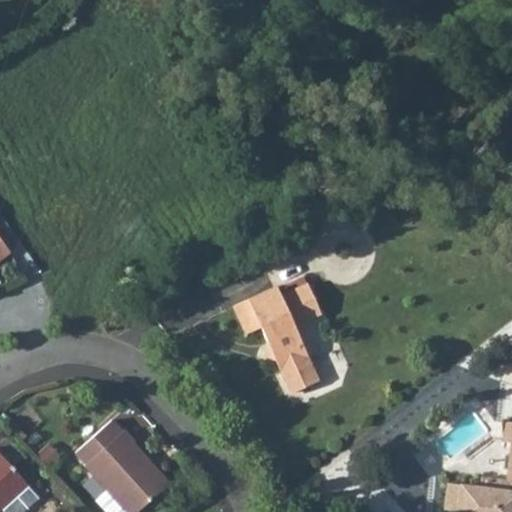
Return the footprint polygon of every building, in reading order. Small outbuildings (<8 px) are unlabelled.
[(0,254),(8,247),(0,237),(0,254)] [(272,290),(230,309),(243,336),(257,330),(268,353),(266,360),(272,362),(288,395),(315,383),(289,328),(316,316),(303,286),(276,299),(272,290)] [(106,418),(71,448),(108,490),(97,500),(107,511),(134,511),(163,485),(144,465),(147,463),(129,444),(131,441),(121,429),(118,431),(106,418)] [(457,511),(511,511),(511,440),(511,441),(507,481),(482,478),(481,488),(448,484),(445,510),(457,511)] [(0,510),(1,511),(25,511),(39,499),(0,457),(0,510)]
